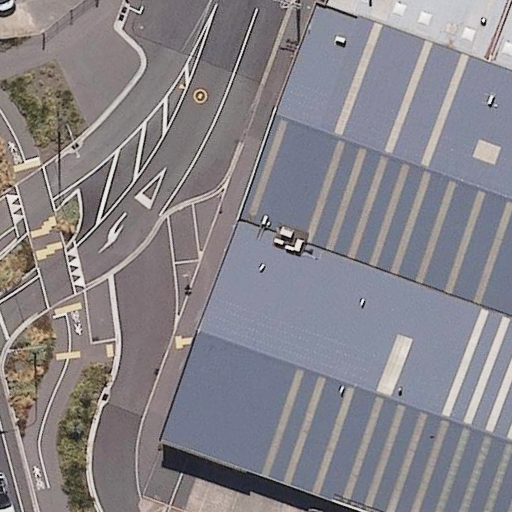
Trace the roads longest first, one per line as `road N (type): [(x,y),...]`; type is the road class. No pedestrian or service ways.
road 1 (unclassified): [(216,0),(196,110),(149,196),(91,253),(0,321)]
road 2 (unclassified): [(0,143),(75,117),(204,0)]
